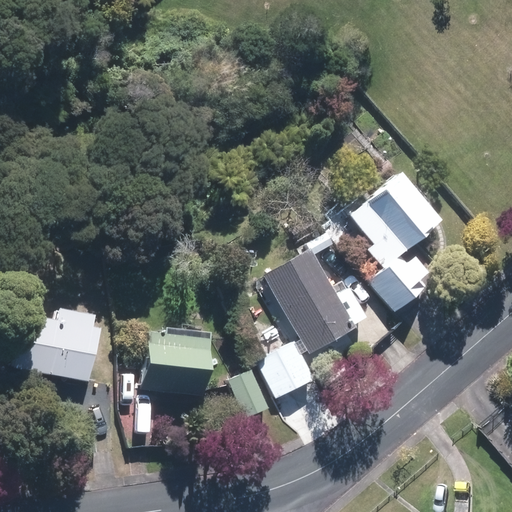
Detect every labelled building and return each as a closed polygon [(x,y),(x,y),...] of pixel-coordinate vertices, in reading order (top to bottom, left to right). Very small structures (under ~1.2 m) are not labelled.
[(439,227),(395,175),(339,222),(370,257),(354,270),(392,314),(428,282),(406,256),(439,227)] [(313,255),(271,279),(311,351),(354,327),(313,255)] [(27,311),(18,366),(86,377),(95,322),(27,311)] [(148,330),(144,388),(207,393),(212,335),(148,330)] [(296,345),(265,362),(284,395),(315,378),(296,345)] [(254,373),(234,381),(247,414),(268,406),(254,373)]
